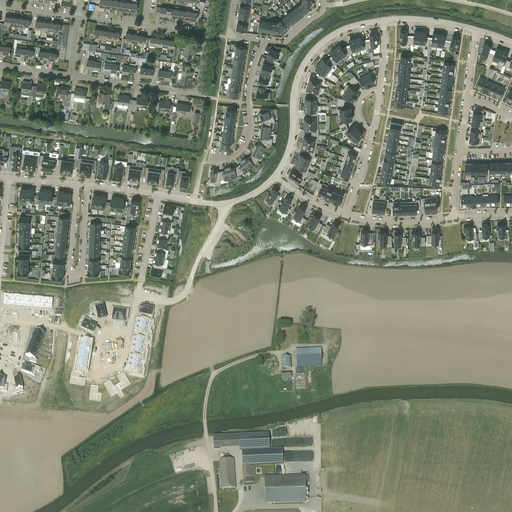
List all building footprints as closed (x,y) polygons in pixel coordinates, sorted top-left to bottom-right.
[(302,0),(302,1),(297,5),(303,13),(311,7),(311,0),(302,0)] [(239,11),(251,13),(252,4),(246,3),(246,6),(240,5),(239,11)] [(303,13),(297,5),(293,8),(299,16),(303,13)] [(293,8),(289,12),(295,20),(299,16),(293,8)] [(250,22),(251,13),(239,11),(238,17),(244,18),(244,21),(250,22)] [(295,20),(289,12),(284,15),(291,23),(295,20)] [(284,15),(280,18),(286,26),(291,23),(284,15)] [(286,26),(280,18),(276,22),(271,21),(269,31),(279,32),(286,26)] [(250,22),(244,21),(243,23),(237,23),(236,29),(249,30),(250,22)] [(407,31),(400,30),(400,45),(406,45),(407,44),(410,44),(410,37),(407,37),(407,31)] [(410,37),(410,44),(419,45),(420,31),(414,30),(414,37),(410,37)] [(420,31),(419,45),(428,45),(429,38),(426,38),(426,31),(420,31)] [(429,38),(428,45),(436,47),(439,33),(434,32),(432,39),(429,38)] [(370,42),(366,42),(368,48),(369,53),(372,52),(371,46),(377,45),(375,33),(369,34),(370,42)] [(439,33),(436,47),(446,48),(447,41),(444,41),(445,34),(439,33)] [(138,43),(144,44),(147,44),(148,37),(145,37),(145,36),(139,35),(138,43)] [(360,36),(355,38),(359,51),(368,48),(366,42),(363,43),(360,36)] [(447,41),(446,48),(449,49),(449,50),(455,51),(458,38),(452,36),(451,42),(447,41)] [(147,44),(156,45),(157,38),(151,37),(148,37),(147,44)] [(351,47),(347,48),(350,54),(359,51),(355,38),(349,40),(351,47)] [(186,41),(185,50),(196,51),(197,49),(192,48),(193,42),(186,41)] [(340,44),(335,48),(342,58),(343,59),(350,54),(347,48),(344,51),(340,44)] [(484,44),(480,54),(486,56),(486,59),(489,60),(489,59),(491,54),(488,53),(490,46),(484,44)] [(17,45),(15,55),(21,56),(21,60),(23,60),(25,49),(25,47),(17,45)] [(2,46),(0,57),(3,58),(4,53),(10,54),(11,47),(2,46)] [(276,59),(277,57),(278,57),(278,56),(279,53),(271,48),(267,55),(268,55),(267,58),(266,59),(273,62),(274,59),(276,59)] [(335,48),(330,51),(334,57),(331,60),(335,64),(338,63),(337,61),(342,58),(335,48)] [(25,49),(23,60),(26,61),(27,57),(33,57),(33,53),(39,54),(39,58),(44,59),(44,63),(47,64),(48,52),(43,51),(40,51),(34,50),(30,50),(25,49)] [(491,54),(489,59),(498,63),(502,51),(496,49),(494,55),(491,54)] [(183,54),(183,57),(184,57),(184,59),(191,59),(192,54),(196,54),(196,51),(185,50),(184,54),(183,54)] [(502,51),(498,63),(506,66),(508,60),(505,59),(508,53),(502,51)] [(48,52),(47,64),(49,64),(50,60),(56,61),(56,57),(59,57),(59,54),(57,53),(48,52)] [(104,53),(103,60),(102,67),(105,68),(104,70),(111,71),(112,63),(105,62),(106,60),(106,61),(107,53),(104,53)] [(119,62),(121,62),(122,55),(117,55),(116,64),(112,63),(111,71),(117,72),(118,64),(119,62)] [(322,58),(319,63),(330,72),(335,64),(331,60),(328,63),(322,58)] [(152,77),(153,73),(154,67),(157,67),(158,60),(154,60),(153,66),(152,66),(151,69),(147,68),(146,76),(152,77)] [(158,60),(157,67),(159,68),(158,73),(158,78),(164,79),(165,71),(161,70),(163,61),(159,60),(158,60)] [(400,61),(399,72),(408,73),(410,62),(400,61)] [(165,71),(164,79),(170,80),(171,72),(172,71),(173,71),(174,71),(174,70),(175,63),(172,62),(171,69),(169,69),(168,71),(165,71)] [(269,75),(273,76),(275,69),(272,68),(272,65),(263,63),(261,70),(262,70),(261,73),(269,75)] [(319,63),(315,68),(321,73),(318,76),(324,79),(326,76),(330,72),(319,63)] [(183,65),(182,73),(193,75),(194,72),(189,72),(190,65),(183,65)] [(365,74),(364,74),(365,75),(369,85),(371,84),(371,83),(374,82),(372,78),(374,78),(375,70),(365,74)] [(364,72),(358,74),(363,86),(366,85),(366,86),(369,85),(365,75),(364,74),(365,74),(364,72)] [(193,75),(182,73),(179,73),(178,80),(181,81),(181,82),(187,83),(188,77),(193,78),(193,75)] [(269,78),(269,75),(261,73),(260,76),(260,75),(258,82),(267,85),(268,82),(268,81),(269,78)] [(310,78),(308,84),(319,87),(319,86),(320,81),(323,82),(324,79),(318,76),(317,80),(310,78)] [(481,77),(476,87),(482,89),(486,79),(481,77)] [(486,79),(482,89),(487,92),(491,82),(486,79)] [(0,93),(8,95),(9,92),(8,92),(10,82),(1,81),(1,85),(0,84),(0,93)] [(29,95),(33,95),(34,85),(31,85),(31,83),(23,82),(22,91),(21,94),(22,94),(21,95),(26,96),(26,94),(29,95)] [(491,82),(487,92),(493,94),(498,85),(491,82)] [(43,97),(44,96),(44,94),(46,85),(38,84),(37,86),(34,85),(33,95),(32,96),(31,104),(34,104),(36,96),(43,97)] [(308,84),(306,90),(314,92),(313,95),(319,96),(321,87),(319,86),(319,87),(308,84)] [(346,84),(343,89),(346,91),(346,90),(355,96),(356,94),(358,91),(346,84)] [(498,85),(493,94),(498,97),(503,87),(498,84),(498,85)] [(69,107),(71,94),(67,94),(68,88),(59,87),(58,97),(62,98),(64,106),(69,107)] [(256,98),(266,99),(266,96),(267,96),(267,95),(266,95),(266,92),(265,92),(265,88),(258,87),(258,88),(258,91),(257,91),(256,98)] [(397,88),(396,99),(405,100),(407,89),(397,88)] [(73,108),(74,101),(75,97),(85,98),(86,90),(75,89),(74,94),(71,93),(71,94),(69,107),(73,108)] [(346,91),(343,95),(352,101),(353,98),(354,98),(355,96),(346,90),(346,91)] [(110,94),(100,92),(99,102),(105,103),(104,108),(111,109),(112,104),(112,103),(109,103),(110,94)] [(131,113),(132,109),(133,100),(129,99),(129,97),(119,95),(118,104),(128,105),(127,109),(129,109),(128,113),(131,113)] [(305,98),(304,104),(316,105),(316,104),(316,99),(318,99),(319,96),(313,95),(312,99),(305,98)] [(133,100),(132,109),(136,110),(137,106),(147,108),(148,99),(138,98),(137,101),(133,100)] [(160,101),(159,110),(169,111),(168,114),(172,114),(173,112),(173,108),(174,106),(169,105),(170,102),(166,101),(166,102),(160,101)] [(188,114),(190,105),(177,103),(176,112),(188,114)] [(304,104),(304,110),(312,111),(312,114),(318,114),(318,105),(316,104),(316,105),(304,104)] [(233,109),(234,107),(225,106),(224,115),(226,115),(235,116),(236,110),(233,109)] [(473,112),(472,118),(484,120),(485,114),(483,114),(483,110),(475,109),(475,113),(473,112)] [(262,120),(262,123),(271,122),(275,122),(273,116),(270,117),(269,112),(258,114),(259,117),(260,117),(261,120),(262,120)] [(312,118),(304,118),(304,124),(318,124),(318,114),(312,114),(312,118)] [(472,118),(472,124),(473,124),(473,127),(481,128),(481,125),(483,125),(484,120),(472,118)] [(271,122),(262,123),(262,125),(261,129),(260,128),(259,131),(270,133),(271,126),(270,126),(271,122)] [(390,126),(390,128),(400,130),(402,130),(403,124),(399,124),(399,123),(395,122),(395,123),(391,122),(390,126)] [(318,124),(304,124),(304,130),(312,130),(312,134),(318,134),(318,124)] [(354,126),(345,135),(349,139),(357,131),(359,129),(357,128),(356,128),(354,126)] [(471,130),(470,136),(482,137),(483,132),(480,131),(481,128),(473,127),(472,130),(471,130)] [(357,131),(349,139),(353,143),(354,141),(358,145),(361,138),(359,137),(362,134),(360,132),(360,131),(359,129),(357,131)] [(260,140),(268,143),(272,144),(272,139),(269,138),(270,133),(259,131),(259,134),(260,134),(260,138),(260,140)] [(304,136),(303,142),(316,145),(318,134),(312,134),(311,138),(304,136)] [(470,136),(469,141),(471,141),(470,145),(478,146),(479,142),(481,143),(482,137),(470,136)] [(254,147),(263,153),(266,147),(265,147),(268,143),(260,140),(258,143),(256,146),(255,145),(254,147)] [(303,142),(301,148),(309,150),(308,153),(314,155),(316,145),(303,142)] [(10,146),(9,160),(12,160),(12,167),(19,168),(20,154),(16,154),(16,147),(10,146)] [(260,158),(263,153),(254,147),(252,150),(254,150),(252,153),(252,154),(251,156),(257,161),(259,158),(260,158)] [(347,148),(344,157),(355,160),(356,155),(352,153),(353,150),(347,148)] [(22,153),(21,162),(24,163),(23,168),(24,168),(27,169),(27,168),(29,168),(31,154),(22,153)] [(300,154),(297,160),(310,165),(314,155),(308,153),(307,157),(300,154)] [(31,154),(29,168),(31,169),(34,169),(35,169),(35,164),(38,165),(39,156),(31,154)] [(40,155),(39,164),(42,164),(41,169),(44,169),(44,170),(47,171),(47,170),(49,156),(40,155)] [(49,156),(47,170),(49,170),(49,171),(52,171),(52,170),(53,171),(54,166),(57,166),(58,157),(49,156)] [(245,158),(243,160),(249,169),(254,165),(254,164),(257,161),(251,156),(249,158),(248,157),(246,159),(245,158)] [(68,160),(66,171),(68,172),(68,173),(72,173),(72,172),(73,167),(75,168),(77,159),(68,157),(68,160)] [(78,157),(77,166),(80,167),(79,172),(80,172),(80,173),(83,173),(83,172),(85,173),(87,159),(78,157)] [(344,157),(342,162),(353,166),(355,160),(344,157)] [(100,160),(98,174),(107,175),(108,164),(111,164),(112,159),(109,158),(108,161),(100,160)] [(59,159),(58,165),(61,166),(60,170),(62,171),(62,172),(66,172),(66,171),(68,160),(59,159)] [(85,173),(91,174),(92,168),(95,169),(96,160),(87,159),(85,173)] [(237,167),(240,174),(244,172),(244,173),(249,169),(243,160),(240,162),(241,163),(238,165),(239,165),(237,167)] [(297,160),(295,165),(302,168),(300,172),(306,175),(310,165),(297,160)] [(342,162),(340,168),(342,168),(351,171),(353,166),(342,162)] [(113,166),(113,171),(114,171),(113,176),(121,177),(123,164),(115,163),(115,166),(113,166)] [(134,179),(136,166),(127,165),(126,173),(128,173),(128,178),(130,179),(130,180),(134,180),(134,179)] [(144,167),(136,166),(134,179),(134,180),(137,181),(137,180),(140,180),(141,175),(143,175),(144,167)] [(153,181),(154,168),(148,168),(145,167),(144,176),(147,176),(146,180),(147,181),(147,182),(151,182),(151,181),(153,181)] [(230,167),(227,168),(230,178),(236,177),(236,176),(240,174),(237,167),(234,168),(234,167),(231,168),(230,167)] [(164,170),(154,168),(153,181),(155,182),(154,183),(158,183),(158,182),(159,182),(159,178),(162,178),(164,170)] [(230,178),(227,168),(225,168),(225,170),(222,171),(219,172),(220,180),(224,179),(224,180),(230,178)] [(338,173),(337,176),(343,178),(344,175),(349,177),(351,171),(342,168),(340,173),(338,173)] [(220,180),(219,172),(216,172),(216,171),(213,171),(213,169),(210,169),(209,180),(215,181),(215,184),(220,184),(220,180)] [(190,180),(189,179),(190,176),(186,175),(186,171),(179,170),(178,178),(181,179),(180,185),(181,185),(180,186),(184,187),(185,186),(188,186),(188,183),(189,183),(190,180)] [(168,171),(166,184),(169,184),(169,185),(173,186),(173,185),(174,178),(177,178),(178,172),(168,171)] [(292,171),(289,176),(298,182),(300,183),(303,178),(306,175),(300,172),(298,175),(292,171)] [(319,183),(317,189),(320,190),(318,194),(323,196),(327,188),(328,186),(319,183)] [(327,188),(323,196),(329,199),(332,190),(327,188)] [(27,190),(26,200),(26,201),(32,202),(32,203),(35,203),(36,197),(33,197),(33,190),(32,190),(32,189),(28,189),(28,190),(27,190)] [(267,199),(265,201),(270,204),(274,206),(277,200),(274,199),(278,192),(272,189),(267,199)] [(332,190),(329,199),(333,201),(334,201),(337,193),(332,190)] [(39,197),(36,197),(35,203),(38,204),(39,201),(45,202),(46,191),(45,191),(42,191),(39,191),(39,197)] [(50,205),(54,205),(54,199),(51,198),(52,192),(50,192),(50,191),(46,191),(45,202),(45,203),(50,204),(50,205)] [(333,201),(338,203),(339,203),(341,200),(343,197),(342,197),(344,193),(338,191),(337,193),(334,201),(333,201)] [(63,203),(64,193),(63,193),(63,192),(59,192),(58,192),(57,199),(54,199),(54,205),(63,206),(63,203)] [(93,195),(91,208),(98,209),(99,196),(93,195)] [(504,195),(503,204),(510,205),(511,196),(504,195)] [(99,196),(98,209),(103,210),(102,214),(106,214),(107,213),(108,204),(105,204),(106,197),(105,197),(105,196),(100,196),(99,196)] [(108,204),(107,213),(110,213),(110,211),(116,212),(117,203),(118,198),(113,197),(113,198),(112,198),(111,205),(108,204)] [(430,197),(421,198),(422,205),(425,204),(425,211),(428,211),(428,212),(431,211),(430,199),(430,197)] [(117,203),(116,212),(125,213),(126,207),(123,206),(124,199),(123,199),(118,198),(117,203)] [(285,198),(278,210),(287,215),(290,209),(287,207),(291,201),(285,198)] [(379,198),(378,212),(382,212),(384,212),(384,205),(387,205),(388,199),(379,198)] [(128,207),(126,215),(130,216),(130,214),(137,214),(137,209),(138,209),(139,205),(138,205),(138,201),(131,200),(131,207),(128,207)] [(416,201),(410,201),(410,213),(416,213),(416,208),(419,208),(419,200),(416,200),(416,201)] [(399,202),(390,202),(390,208),(393,208),(393,213),(399,213),(399,202)] [(300,206),(292,218),(301,223),(304,218),(301,216),(305,210),(300,206)] [(164,207),(163,212),(164,213),(163,216),(172,218),(172,214),(174,215),(175,209),(164,207)] [(314,215),(308,225),(318,230),(322,224),(318,221),(320,218),(314,215)] [(161,219),(160,225),(172,227),(173,222),(171,221),(172,218),(163,216),(163,219),(161,219)] [(327,224),(323,230),(327,233),(326,235),(332,238),(339,226),(333,223),(331,226),(327,224)] [(482,232),(479,232),(479,239),(489,238),(489,232),(489,228),(488,228),(488,225),(487,225),(487,224),(483,224),(483,225),(482,225),(482,232)] [(160,225),(159,230),(160,231),(160,234),(168,236),(169,232),(171,232),(172,227),(160,225)] [(497,225),(496,229),(498,229),(498,238),(508,238),(508,231),(505,231),(505,225),(497,225)] [(471,226),(463,227),(464,231),(466,231),(467,240),(477,239),(476,232),(472,232),(471,226)] [(361,243),(361,245),(361,249),(370,249),(370,245),(371,245),(371,239),(368,239),(368,232),(361,232),(361,243)] [(427,235),(427,243),(432,243),(432,244),(438,244),(438,243),(439,243),(439,232),(432,232),(432,235),(427,235)] [(378,233),(378,237),(380,237),(380,244),(391,244),(391,237),(387,237),(387,233),(378,233)] [(394,233),(394,244),(406,245),(406,237),(401,237),(401,233),(394,233)] [(412,233),(412,237),(413,237),(413,244),(424,244),(425,237),(420,237),(420,233),(412,233)] [(158,237),(157,243),(166,245),(168,236),(160,234),(159,238),(158,237)] [(155,251),(154,256),(164,258),(165,249),(157,247),(156,251),(155,251)] [(154,256),(153,262),(154,262),(153,265),(162,267),(163,263),(164,264),(165,258),(164,258),(154,256)] [(152,269),(150,275),(154,275),(153,276),(157,277),(157,276),(162,277),(163,271),(161,271),(162,267),(153,265),(153,269),(152,269)] [(103,306),(93,308),(95,315),(99,314),(100,320),(105,319),(103,306)] [(145,314),(144,318),(151,319),(152,310),(141,308),(140,314),(145,314)] [(112,322),(118,323),(120,310),(111,309),(110,315),(113,316),(112,322)] [(129,312),(120,310),(118,323),(125,324),(126,317),(129,318),(129,312)] [(138,320),(137,326),(148,329),(149,324),(153,325),(154,320),(142,318),(141,321),(138,320)] [(81,330),(93,333),(95,327),(89,325),(90,322),(84,320),(81,330)] [(137,326),(136,332),(139,333),(139,336),(150,338),(151,333),(147,333),(148,329),(137,326)] [(35,331),(33,336),(43,339),(44,334),(35,331)] [(43,339),(33,336),(31,341),(41,345),(43,339)] [(134,339),(133,344),(144,347),(145,342),(149,343),(150,338),(139,336),(138,339),(134,339)] [(41,345),(31,341),(30,346),(39,350),(41,345)] [(133,344),(132,350),(135,351),(134,355),(146,357),(147,352),(144,351),(144,347),(133,344)] [(304,350),(295,350),(296,369),(305,369),(322,368),(321,349),(304,350)] [(38,354),(28,351),(26,356),(31,358),(30,362),(36,364),(37,360),(35,360),(38,354)] [(130,357),(129,363),(140,365),(141,361),(145,361),(146,357),(134,355),(133,358),(130,357)] [(282,369),(290,368),(290,357),(281,358),(282,369)] [(73,369),(72,371),(79,372),(79,370),(86,371),(87,365),(77,363),(76,369),(73,369)] [(129,363),(128,369),(131,369),(130,373),(142,375),(143,370),(139,369),(140,365),(129,363)] [(24,365),(22,371),(34,376),(36,371),(39,372),(41,368),(31,364),(30,368),(24,365)] [(68,373),(68,377),(70,378),(70,384),(82,386),(83,378),(75,377),(76,374),(68,373)] [(126,373),(120,377),(124,383),(121,385),(124,390),(128,388),(126,386),(132,383),(126,373)] [(282,381),(288,381),(288,378),(291,378),(291,373),(281,373),(282,381)] [(22,386),(20,378),(14,379),(16,387),(13,388),(14,393),(24,392),(22,386)] [(112,380),(105,385),(111,394),(117,391),(119,393),(122,392),(118,386),(116,387),(112,380)] [(90,386),(88,397),(96,398),(95,401),(99,401),(100,395),(97,394),(98,387),(90,386)] [(240,450),(269,449),(269,433),(239,435),(240,450)] [(242,451),(242,466),(283,464),(282,449),(242,451)] [(221,489),(235,488),(234,459),(219,460),(221,489)] [(253,477),(255,477),(255,466),(242,467),(243,478),(245,478),(246,482),(253,481),(253,477)] [(305,476),(304,476),(265,477),(265,503),(304,502),(306,502),(305,476)]
